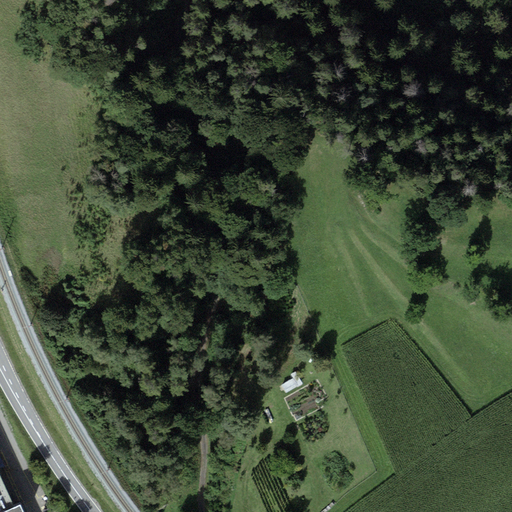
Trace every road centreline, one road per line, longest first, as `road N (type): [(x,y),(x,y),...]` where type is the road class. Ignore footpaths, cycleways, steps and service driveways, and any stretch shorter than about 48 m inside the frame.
road 1 (track): [(173,0),(152,40),(154,101),(212,287),(200,394),(202,511)]
road 2 (primary): [(0,355),(50,454),(91,511)]
